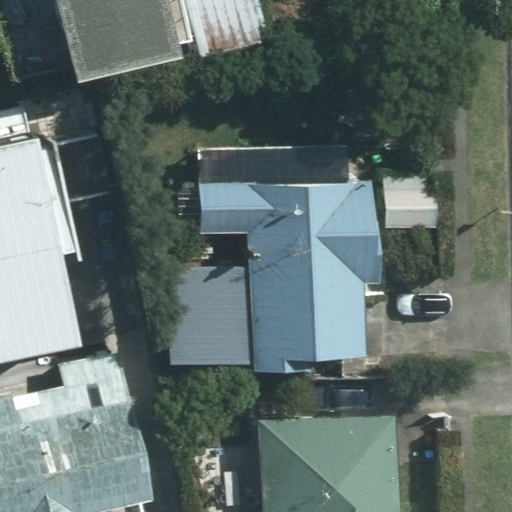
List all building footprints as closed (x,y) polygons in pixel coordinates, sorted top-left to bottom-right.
[(178,0),(66,0),(79,55),(185,30),(178,0)] [(260,0),(213,0),(223,37),(268,26),(260,0)] [(38,121),(0,129),(0,340),(82,323),(38,121)] [(365,269),(378,269),(375,169),(201,174),(202,227),(249,226),(253,355),(367,352),(365,269)] [(0,511),(16,511),(24,511),(74,511),(72,501),(147,485),(117,345),(62,357),(66,380),(0,393),(0,511)] [(406,511),(406,504),(399,504),(394,406),(269,413),(274,511),(406,511)]
